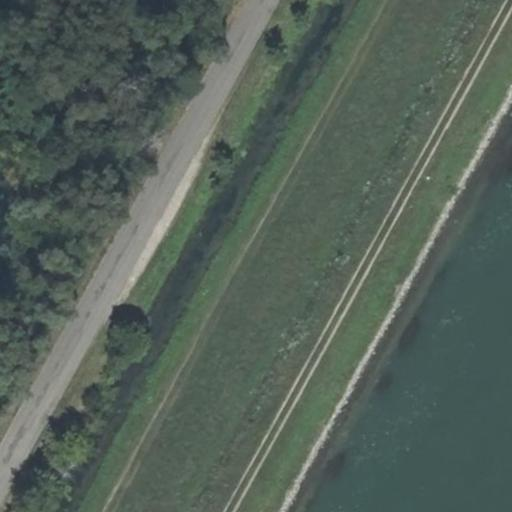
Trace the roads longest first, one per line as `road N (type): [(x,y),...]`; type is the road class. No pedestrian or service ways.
road 1 (track): [(387,0),(104,511)]
road 2 (track): [(511,16),(236,511)]
